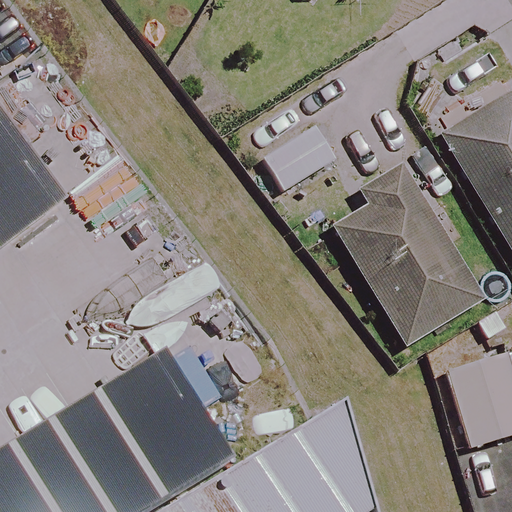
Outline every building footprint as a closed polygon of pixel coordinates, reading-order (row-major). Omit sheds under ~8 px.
[(511,88),(437,132),(511,261),(511,88)] [(0,244),(54,203),(0,132),(0,244)] [(332,164),(312,133),(244,176),(251,187),(268,176),(281,196),(332,164)] [(480,306),(401,174),(361,199),(366,208),(328,231),(403,353),(480,306)] [(511,440),(511,373),(508,360),(448,376),(468,452),(511,440)] [(0,456),(0,511),(142,511),(218,467),(156,363),(0,456)] [(0,371),(0,406),(17,393),(0,371)] [(206,511),(369,511),(341,423),(206,511)]
